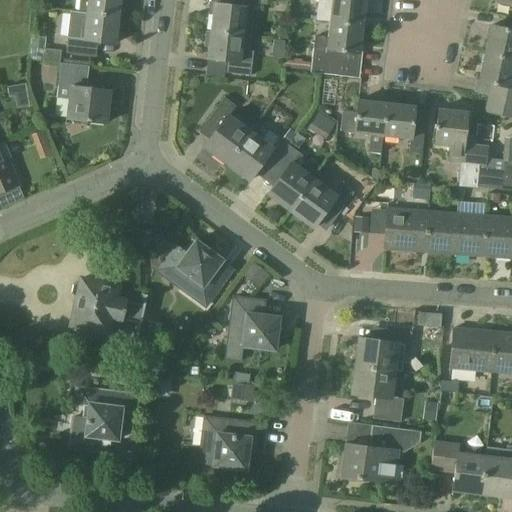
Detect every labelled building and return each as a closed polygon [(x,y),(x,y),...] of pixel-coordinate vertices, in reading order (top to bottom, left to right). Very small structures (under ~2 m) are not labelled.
[(85,13),(118,17),(118,15),(122,15),(123,0),(78,0),(78,12),(85,13)] [(213,4),(210,31),(250,36),(253,10),(257,11),(257,0),(231,0),(230,6),(213,4)] [(316,0),(314,22),(328,23),(361,27),(363,0),(316,0)] [(69,11),(66,38),(65,54),(94,57),(96,42),(115,44),(118,17),(85,13),(78,12),(69,11)] [(489,26),(483,54),(511,60),(511,18),(508,30),(489,26)] [(313,36),(311,60),(337,63),(338,52),(358,54),(361,27),(328,23),(326,37),(313,36)] [(248,52),(250,36),(210,31),(210,33),(205,32),(203,46),(208,47),(207,59),(224,61),(223,73),(250,76),(252,52),(248,52)] [(0,38),(0,39),(0,74),(20,78),(26,43),(0,38)] [(43,61),(59,63),(60,50),(44,48),(43,61)] [(509,89),(511,77),(511,60),(483,54),(477,82),(495,86),(492,97),(487,95),(483,112),(503,116),(509,89)] [(309,72),(336,75),(337,63),(311,60),(309,72)] [(87,66),(59,63),(55,97),(67,99),(64,118),(105,123),(109,92),(85,89),(87,66)] [(201,148),(224,165),(249,131),(227,115),(233,107),(222,98),(205,121),(216,129),(201,148)] [(356,101),(355,112),(342,111),(340,131),(353,132),(370,134),(381,135),(385,104),(356,101)] [(413,107),(385,104),(381,135),(409,138),(408,152),(420,154),(423,127),(411,126),(413,107)] [(327,139),(338,115),(320,106),(308,130),(327,139)] [(440,145),(438,158),(447,159),(447,163),(459,165),(457,187),(476,189),(477,187),(501,190),(501,187),(511,187),(511,161),(486,159),(488,147),(462,143),(466,112),(437,109),(433,144),(440,145)] [(261,162),(270,168),(287,146),(270,134),(263,142),(249,131),(224,165),(246,181),(261,162)] [(4,142),(0,143),(0,187),(10,184),(1,162),(7,160),(10,158),(4,142)] [(280,176),(271,188),(265,195),(288,212),(313,179),(301,169),(307,161),(297,154),(287,146),(270,168),(280,176)] [(334,195),(313,179),(288,212),(310,229),(325,210),(335,217),(352,194),(341,186),(334,195)] [(383,234),(383,208),(368,208),(368,216),(355,216),(354,241),(368,241),(368,234),(383,234)] [(416,251),(419,211),(386,209),(383,249),(416,251)] [(451,213),(419,211),(416,251),(448,254),(451,213)] [(483,216),(451,213),(448,254),(480,256),(483,216)] [(511,217),(483,216),(480,256),(511,258),(511,217)] [(204,307),(223,281),(212,273),(221,260),(194,241),(185,253),(174,245),(155,270),(204,307)] [(146,296),(139,295),(137,304),(114,299),(116,287),(80,279),(79,282),(72,284),(70,294),(75,299),(70,325),(106,333),(110,317),(138,323),(134,339),(136,340),(146,296)] [(227,345),(241,346),(273,350),(277,317),(262,316),(264,302),(232,298),(227,345)] [(356,339),(353,367),(395,372),(398,345),(409,346),(411,332),(384,329),(382,342),(356,339)] [(483,372),(487,332),(453,329),(449,369),(483,372)] [(483,372),(511,374),(511,333),(487,332),(483,372)] [(391,399),(395,372),(353,367),(349,394),(375,397),(373,419),(400,422),(402,401),(391,399)] [(252,401),(255,385),(233,382),(231,398),(252,401)] [(133,427),(136,395),(76,388),(74,403),(88,405),(86,419),(72,418),(68,449),(100,452),(101,438),(117,440),(119,425),(133,427)] [(262,440),(264,425),(204,418),(198,463),(212,465),(212,466),(245,470),(249,438),(262,440)] [(421,432),(371,426),(369,447),(344,444),(340,476),(381,481),(392,482),(394,463),(396,450),(404,451),(419,444),(421,432)] [(452,490),(480,494),(484,458),(457,454),(458,446),(433,443),(429,469),(454,472),(452,490)] [(486,449),(484,458),(480,494),(509,497),(511,479),(511,478),(511,446),(509,446),(509,452),(486,449)]
